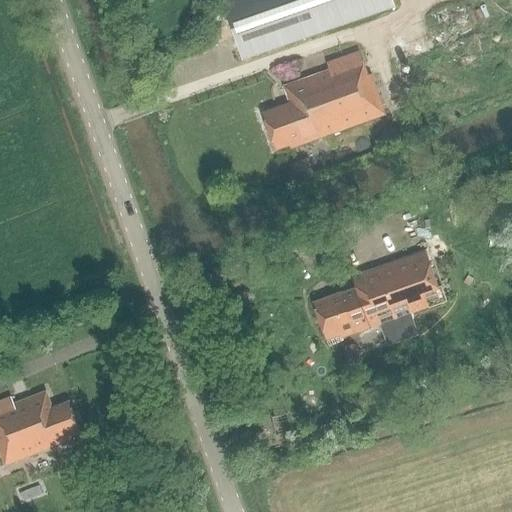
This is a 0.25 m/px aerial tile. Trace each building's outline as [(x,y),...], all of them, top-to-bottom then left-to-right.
[(393,8),(390,0),(219,0),(241,61),(393,8)] [(291,148),(385,115),(371,75),(367,76),(359,53),(327,64),(330,72),(285,88),(291,105),(263,114),(276,150),(290,145),(291,148)] [(309,156),(291,163),(298,182),(316,175),(309,156)] [(444,302),(430,261),(366,283),(367,286),(343,294),(343,293),(315,303),(327,339),(341,334),(342,338),(444,302)] [(68,436),(79,433),(68,404),(52,410),(46,393),(14,404),(11,398),(0,401),(0,452),(5,465),(70,441),(68,436)]
